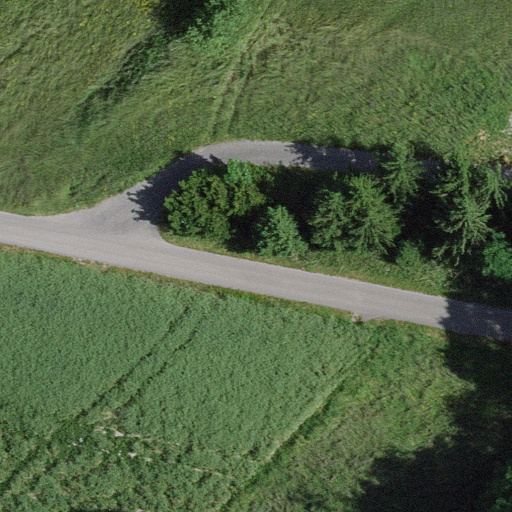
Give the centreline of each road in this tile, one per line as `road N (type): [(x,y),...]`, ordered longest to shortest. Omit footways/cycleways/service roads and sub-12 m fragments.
road 1 (unclassified): [(511,331),(0,225)]
road 2 (track): [(81,239),(215,159),(246,154),(511,181)]
